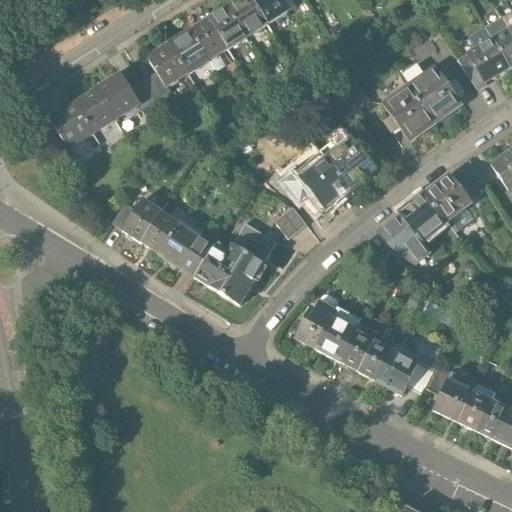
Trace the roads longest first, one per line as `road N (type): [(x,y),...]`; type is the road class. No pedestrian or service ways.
road 1 (residential): [(243,357),(337,248),(511,122)]
road 2 (residential): [(511,491),(243,357)]
road 3 (residential): [(0,105),(163,0)]
road 4 (residential): [(243,357),(86,263)]
road 5 (secondary): [(24,511),(0,377)]
